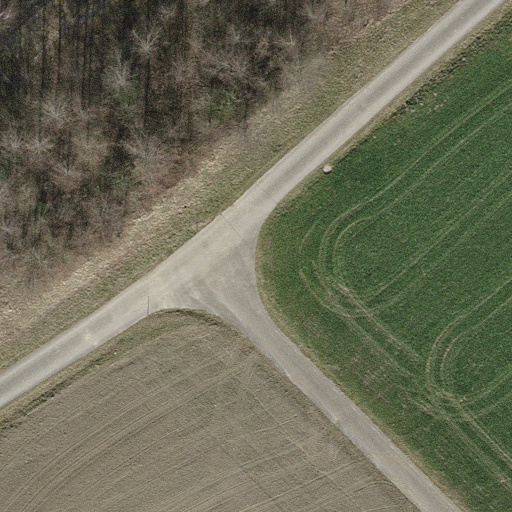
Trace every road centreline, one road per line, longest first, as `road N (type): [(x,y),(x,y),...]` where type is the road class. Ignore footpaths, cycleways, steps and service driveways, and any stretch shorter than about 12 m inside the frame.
road 1 (track): [(487,0),(200,260),(0,385)]
road 2 (motorway): [(417,511),(400,430),(379,0)]
road 3 (track): [(200,260),(449,511)]
road 4 (motorway): [(99,511),(0,349)]
road 5 (track): [(93,0),(0,77)]
